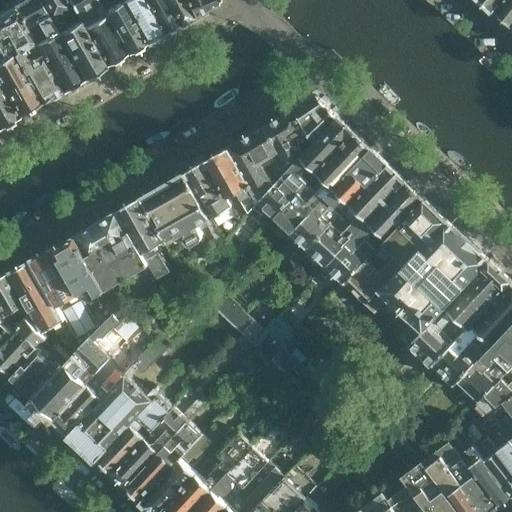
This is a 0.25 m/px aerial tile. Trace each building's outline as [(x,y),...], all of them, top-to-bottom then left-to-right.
[(82,76),(43,5),(40,0),(11,0),(14,4),(26,27),(30,25),(28,20),(35,16),(47,36),(40,40),(37,36),(32,39),(61,88),(82,76)] [(104,63),(80,20),(68,27),(63,18),(72,13),(74,16),(77,14),(69,0),(52,0),(43,5),(82,76),(104,63)] [(105,12),(97,0),(69,0),(77,14),(80,20),(104,63),(126,51),(105,12)] [(144,41),(121,0),(108,0),(110,3),(114,0),(117,6),(105,12),(126,51),(144,41)] [(162,30),(144,0),(121,0),(144,41),(162,30)] [(177,22),(163,0),(144,0),(162,30),(177,22)] [(192,14),(183,0),(163,0),(177,22),(192,14)] [(216,5),(214,1),(213,0),(183,0),(192,14),(194,18),(216,5)] [(511,0),(501,0),(496,8),(511,23),(511,0)] [(61,88),(32,39),(26,27),(14,4),(4,3),(9,13),(0,18),(0,32),(39,101),(61,88)] [(39,101),(0,32),(0,50),(3,57),(0,58),(0,82),(17,113),(39,101)] [(0,122),(17,113),(0,82),(0,122)] [(315,141),(339,115),(342,112),(325,95),(322,99),(314,91),(293,103),(296,108),(315,141)] [(315,141),(296,108),(265,125),(288,168),(315,141)] [(308,169),(315,162),(321,167),(356,131),(339,115),(315,141),(288,168),(260,198),(257,201),(261,205),(265,201),(274,210),(270,214),(274,217),(277,213),(314,175),(308,169)] [(288,168),(265,125),(230,145),(260,198),(288,168)] [(294,229),(372,147),(356,131),(321,167),(333,178),(326,186),(314,175),(277,213),(294,229)] [(260,198),(230,145),(208,158),(228,195),(239,189),(250,208),(257,201),(260,198)] [(341,197),(344,193),(352,201),(389,163),(372,147),(294,229),(310,245),(344,210),(339,205),(344,200),(341,197)] [(228,195),(208,158),(186,170),(210,215),(232,203),(228,195)] [(328,262),(407,180),(389,163),(352,201),(344,210),(310,245),(328,262)] [(210,215),(186,170),(141,196),(165,238),(166,240),(181,232),(185,240),(194,242),(199,239),(201,231),(196,223),(210,215)] [(389,235),(425,198),(407,180),(328,262),(318,271),(325,278),(334,268),(346,280),(347,278),(369,256),(381,243),(378,240),(386,232),(389,235)] [(165,238),(141,196),(120,208),(151,261),(162,279),(165,277),(162,272),(171,268),(160,249),(159,250),(155,243),(165,238)] [(412,342),(490,258),(481,250),(482,249),(457,226),(456,226),(448,218),(447,219),(425,198),(389,235),(384,239),(397,251),(381,268),(369,256),(347,278),(368,298),(367,300),(375,308),(390,293),(417,317),(403,333),(412,342)] [(151,261),(120,208),(76,233),(106,285),(151,261)] [(106,285),(76,233),(55,246),(80,288),(92,282),(97,290),(106,285)] [(91,310),(80,288),(55,246),(33,258),(66,316),(82,343),(99,325),(91,310)] [(66,316),(33,258),(11,271),(33,310),(44,328),(66,316)] [(434,361),(511,278),(490,258),(412,342),(411,342),(433,362),(434,361)] [(33,310),(11,271),(0,277),(0,302),(6,312),(7,314),(17,309),(23,320),(33,310)] [(241,285),(228,273),(218,284),(231,296),(241,285)] [(460,379),(511,322),(511,278),(434,361),(456,382),(460,379)] [(247,311),(231,296),(218,284),(206,296),(244,331),(256,319),(247,311)] [(258,300),(241,285),(231,296),(247,311),(258,300)] [(185,318),(201,301),(197,293),(177,305),(185,318)] [(99,325),(112,311),(117,306),(113,299),(91,310),(99,325)] [(276,317),(258,300),(247,311),(256,319),(266,328),(276,317)] [(40,347),(49,337),(42,330),(44,328),(33,310),(23,320),(15,329),(0,345),(0,360),(14,373),(40,347)] [(57,414),(128,339),(130,337),(113,319),(116,316),(112,311),(99,325),(82,343),(70,357),(36,394),(57,414)] [(295,334),(276,317),(266,328),(270,332),(284,345),(295,334)] [(270,332),(266,328),(256,319),(244,331),(259,345),(270,332)] [(0,345),(15,329),(11,321),(7,325),(3,322),(0,325),(0,345)] [(482,400),(511,367),(511,322),(460,379),(470,388),(459,400),(463,403),(474,392),(482,400)] [(101,455),(161,389),(162,388),(157,383),(150,390),(132,374),(137,366),(141,366),(166,338),(162,332),(143,353),(73,429),(75,431),(75,430),(86,441),(99,453),(101,455)] [(284,345),(270,332),(259,345),(273,358),(285,346),(284,345)] [(73,429),(143,353),(128,339),(57,414),(73,429)] [(36,394),(70,357),(54,342),(45,352),(40,347),(14,373),(36,394)] [(301,360),(285,346),(273,358),(290,373),(291,372),(301,360)] [(348,382),(329,365),(328,366),(316,355),(306,365),(317,376),(332,392),(349,408),(360,396),(347,384),(348,382)] [(317,376),(306,365),(301,360),(291,372),(306,387),(307,386),(317,376)] [(486,412),(490,409),(502,400),(511,392),(511,367),(482,400),(478,405),(486,412)] [(332,392),(317,376),(307,386),(323,401),(332,392)] [(143,431),(140,428),(143,424),(151,431),(155,426),(176,404),(161,389),(101,455),(115,469),(143,438),(139,435),(143,431)] [(332,392),(323,401),(322,403),(339,418),(349,408),(332,392)] [(511,392),(502,400),(511,412),(511,392)] [(382,417),(360,396),(349,408),(370,428),(371,429),(382,417)] [(511,412),(502,400),(490,409),(495,415),(511,437),(511,412)] [(129,482),(191,417),(176,404),(155,426),(161,431),(153,440),(147,435),(143,438),(115,469),(129,482)] [(370,428),(349,408),(339,418),(361,439),(370,428)] [(144,496),(204,432),(213,422),(199,409),(191,417),(129,482),(144,496)] [(511,437),(495,415),(494,416),(490,417),(487,419),(483,426),(490,435),(511,464),(511,437)] [(160,511),(198,471),(192,465),(202,454),(199,452),(211,439),(204,432),(144,496),(160,511)] [(160,511),(189,511),(252,444),(239,432),(220,452),(225,457),(205,478),(198,471),(160,511)] [(511,464),(490,435),(477,446),(511,492),(511,464)] [(422,457),(402,439),(393,449),(411,467),(422,457)] [(487,511),(500,503),(461,453),(451,441),(445,446),(442,442),(423,457),(464,511),(487,511)] [(220,511),(270,458),(253,442),(252,444),(189,511),(220,511)] [(511,493),(511,492),(477,446),(475,443),(461,453),(500,503),(511,493)] [(422,457),(411,467),(403,473),(405,475),(432,511),(464,511),(423,457),(422,457)] [(251,511),(287,474),(270,458),(220,511),(251,511)] [(267,511),(273,506),(279,511),(293,511),(309,496),(287,474),(251,511),(267,511)] [(432,511),(405,475),(394,482),(410,504),(415,500),(417,504),(413,507),(416,511),(432,511)] [(416,511),(413,507),(408,510),(406,507),(410,504),(394,482),(384,490),(400,511),(416,511)] [(400,511),(384,490),(363,505),(368,511),(400,511)] [(325,511),(309,496),(293,511),(325,511)]
